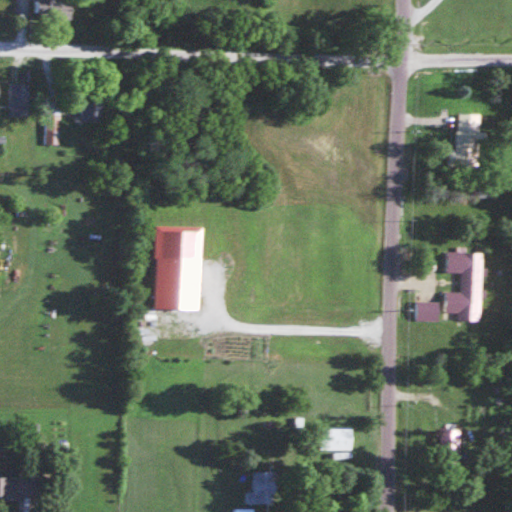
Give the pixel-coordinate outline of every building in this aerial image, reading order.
[(36,0),(37,19),(72,19),(71,0),(36,0)] [(29,115),(28,82),(8,82),(8,115),(29,115)] [(77,97),(76,119),(94,119),(95,98),(77,97)] [(448,148),(448,165),(476,166),(477,142),(484,142),(484,132),(477,132),(478,114),(455,113),(454,149),(448,148)] [(200,226),(155,225),(153,308),(198,309),(200,226)] [(480,321),(482,253),(446,252),(446,272),(461,272),(460,292),(445,292),(445,313),(457,314),(457,320),(480,321)] [(415,321),(439,321),(439,302),(415,302),(415,321)] [(350,450),(350,428),(319,428),(319,450),(350,450)] [(457,430),(444,430),(444,460),(457,460),(457,430)] [(0,474),(0,504),(37,505),(37,474),(0,474)]
